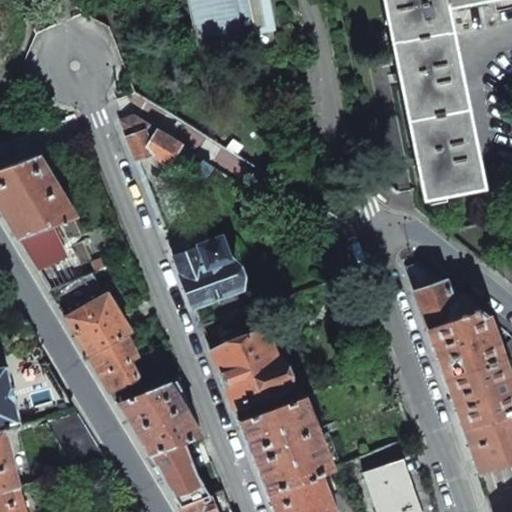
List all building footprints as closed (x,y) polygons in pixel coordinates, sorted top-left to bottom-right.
[(187,0),(196,45),(274,30),(268,0),(187,0)] [(380,0),(421,199),(476,187),(444,32),(450,31),(444,8),(481,0),(380,0)] [(132,117),(121,121),(126,135),(142,129),(143,131),(146,125),(132,117)] [(155,131),(146,125),(143,131),(148,143),(155,131)] [(142,129),(126,135),(135,159),(150,153),(150,154),(166,164),(178,145),(155,131),(148,143),(143,131),(142,129)] [(35,155),(0,168),(0,210),(17,239),(51,227),(73,218),(35,155)] [(51,227),(17,239),(37,271),(65,258),(51,227)] [(208,243),(173,256),(192,304),(214,296),(217,304),(235,297),(233,289),(241,286),(230,256),(226,257),(217,236),(207,240),(208,243)] [(104,256),(90,262),(94,273),(110,267),(104,256)] [(418,261),(404,266),(413,292),(419,310),(426,328),(471,312),(467,300),(459,296),(450,299),(444,281),(418,261)] [(85,276),(49,291),(63,315),(105,293),(92,273),(85,276)] [(75,334),(87,354),(116,338),(131,330),(121,312),(118,314),(105,293),(63,315),(75,334)] [(471,312),(426,328),(435,353),(443,378),(501,358),(486,315),(478,310),(471,312)] [(260,332),(210,351),(221,379),(232,407),(284,387),(288,386),(277,358),(271,360),(260,332)] [(127,360),(119,346),(116,338),(87,354),(98,372),(108,390),(135,377),(127,360)] [(127,360),(135,356),(128,341),(119,346),(127,360)] [(511,389),(501,358),(443,378),(461,427),(511,409),(511,389)] [(0,366),(0,430),(3,430),(17,425),(17,424),(18,423),(4,366),(0,366)] [(116,402),(142,392),(135,377),(108,390),(116,402)] [(178,377),(167,382),(199,436),(201,435),(178,377)] [(142,392),(116,402),(132,429),(148,456),(199,436),(167,382),(142,392)] [(284,387),(232,407),(238,421),(289,401),(284,387)] [(289,401),(238,421),(252,457),(266,494),(317,474),(330,468),(301,396),(289,401)] [(66,412),(44,418),(74,469),(104,460),(73,408),(66,412)] [(511,409),(461,427),(469,450),(477,473),(500,462),(501,465),(511,461),(511,409)] [(3,430),(0,430),(0,491),(17,486),(3,430)] [(400,461),(365,473),(378,511),(417,511),(413,499),(400,461)] [(332,511),(317,474),(266,494),(270,504),(273,511),(332,511)] [(24,511),(17,486),(0,491),(0,511),(24,511)] [(213,511),(207,495),(178,507),(181,511),(213,511)]
